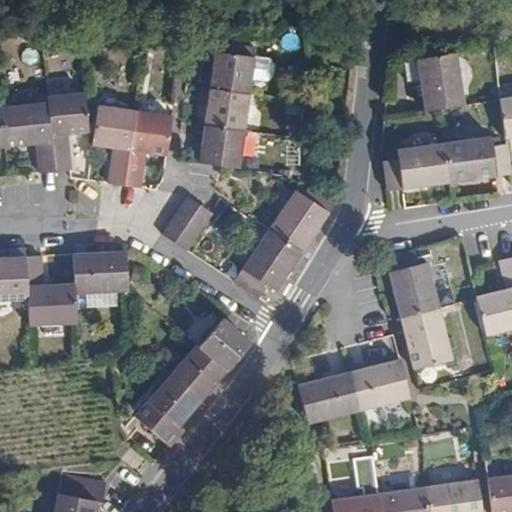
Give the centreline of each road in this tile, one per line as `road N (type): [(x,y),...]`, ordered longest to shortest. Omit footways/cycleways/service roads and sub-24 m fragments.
road 1 (residential): [(281,329),(131,227),(0,231)]
road 2 (residential): [(147,511),(281,329)]
road 3 (residential): [(350,218),(377,0)]
road 4 (residential): [(350,218),(405,230),(511,212)]
road 5 (residential): [(281,329),(350,218)]
